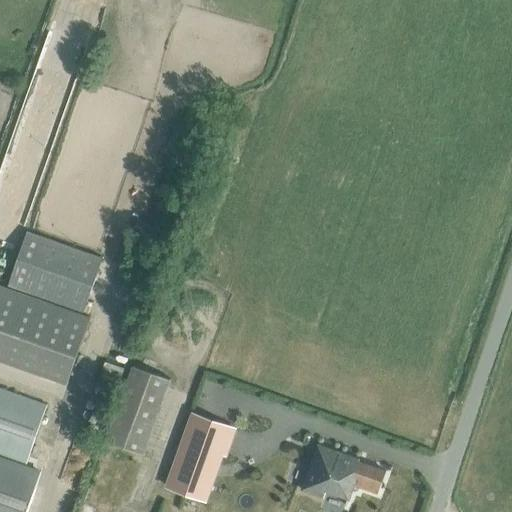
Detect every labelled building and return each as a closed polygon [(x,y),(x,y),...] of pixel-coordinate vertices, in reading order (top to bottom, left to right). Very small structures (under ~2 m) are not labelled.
[(101,259),(26,233),(8,286),(83,312),(101,259)] [(90,319),(0,287),(0,362),(67,385),(90,319)] [(140,365),(112,440),(145,452),(172,377),(140,365)] [(0,454),(27,464),(48,406),(0,389),(0,454)] [(194,414),(168,486),(205,500),(222,453),(226,454),(235,429),(194,414)] [(318,444),(302,489),(308,491),(324,497),(326,490),(348,498),(345,505),(347,505),(354,485),(378,493),(386,471),(359,461),(359,459),(356,458),(318,444)] [(23,511),(40,468),(27,464),(0,454),(0,511),(23,511)]
